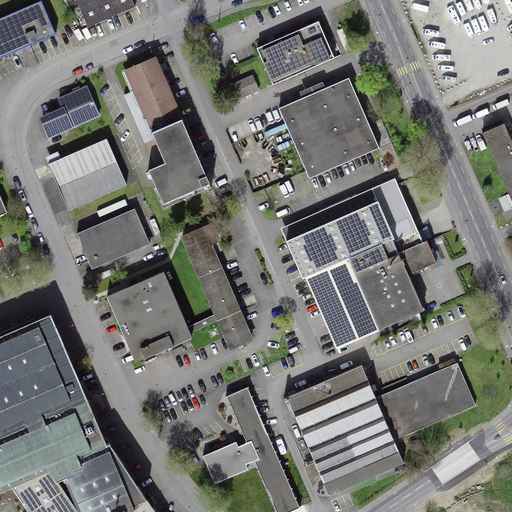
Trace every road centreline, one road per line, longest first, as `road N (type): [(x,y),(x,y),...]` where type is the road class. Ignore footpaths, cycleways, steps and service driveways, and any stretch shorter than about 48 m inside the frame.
road 1 (unclassified): [(174,21),(43,77),(17,110),(12,132),(27,189),(122,399),(165,469),(204,511)]
road 2 (unclassified): [(174,21),(310,350),(303,369),(277,382)]
road 3 (secondary): [(510,306),(379,0)]
road 4 (unknown): [(394,34),(212,115)]
road 5 (unknown): [(383,171),(261,232)]
